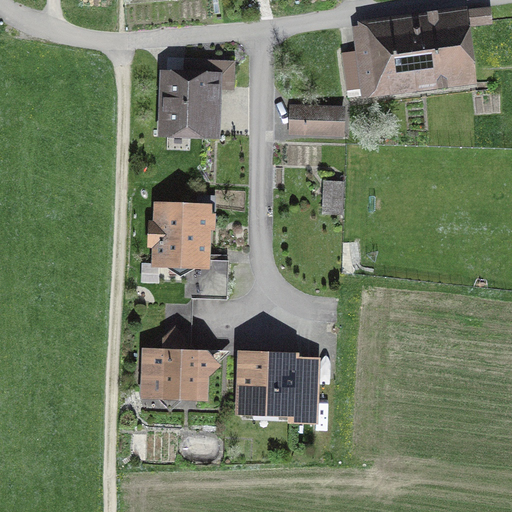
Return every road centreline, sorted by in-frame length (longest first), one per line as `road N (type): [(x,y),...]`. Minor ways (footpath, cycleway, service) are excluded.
road 1 (track): [(121,42),(126,174),(112,511)]
road 2 (residential): [(31,20),(121,42),(465,0)]
